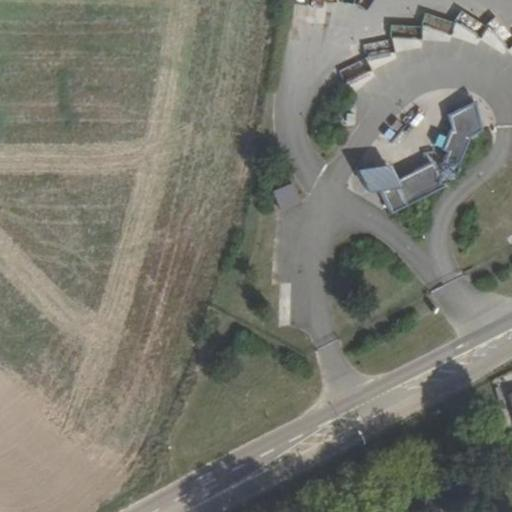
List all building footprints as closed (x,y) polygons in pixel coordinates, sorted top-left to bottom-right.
[(452,154),(457,157),(460,152),(471,131),(483,138),(498,112),(482,90),(455,106),(459,120),(455,118),(444,138),(450,141),(444,150),(452,154)] [(445,162),(452,174),(464,171),(465,151),(460,152),(457,157),(452,154),(446,155),(445,162)] [(440,152),(405,171),(397,156),(363,161),(376,184),(388,182),(387,181),(403,172),(406,178),(443,158),(440,152)] [(445,162),(443,158),(406,178),(403,172),(387,181),(388,182),(399,205),(453,177),(452,174),(445,162)] [(291,187),(270,194),(278,216),(299,208),(291,187)] [(511,390),(497,396),(500,406),(511,401),(511,390)] [(511,401),(500,406),(511,444),(511,443),(511,401)]
